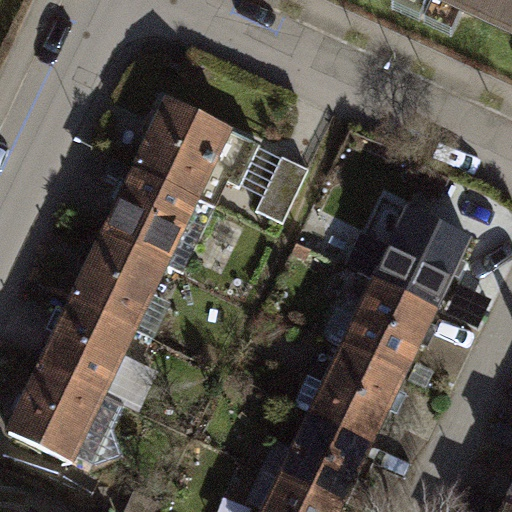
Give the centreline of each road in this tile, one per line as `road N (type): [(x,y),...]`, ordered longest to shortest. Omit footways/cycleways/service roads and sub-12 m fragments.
road 1 (residential): [(179,0),(511,155)]
road 2 (residential): [(0,221),(110,0)]
